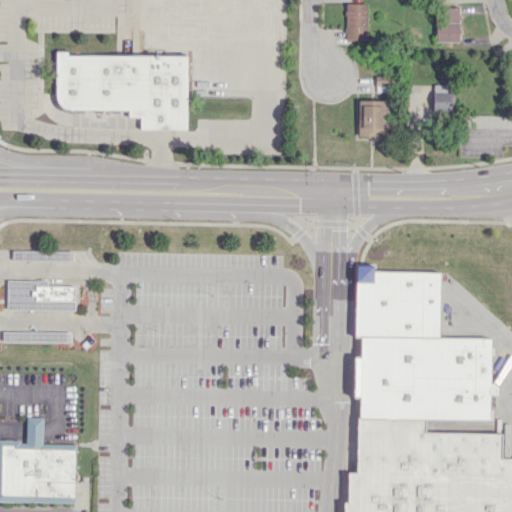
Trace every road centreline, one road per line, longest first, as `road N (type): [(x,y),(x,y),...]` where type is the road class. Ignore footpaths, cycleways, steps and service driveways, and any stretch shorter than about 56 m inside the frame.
road 1 (primary): [(247,203),(458,207),(511,186)]
road 2 (primary): [(79,198),(247,203)]
road 3 (primary): [(463,179),(330,179)]
